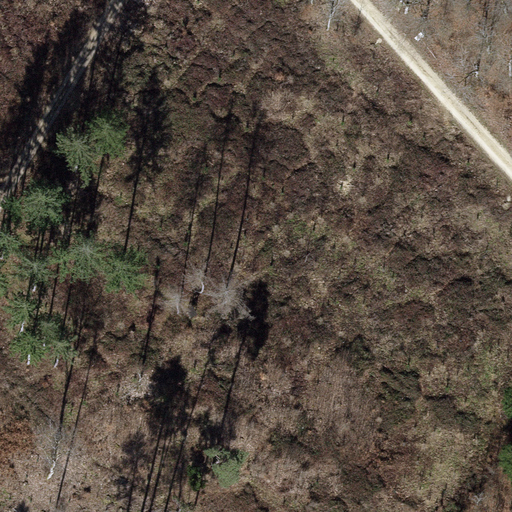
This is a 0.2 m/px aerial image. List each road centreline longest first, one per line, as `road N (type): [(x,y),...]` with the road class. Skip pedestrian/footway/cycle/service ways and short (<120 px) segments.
road 1 (track): [(0,200),(114,0)]
road 2 (track): [(511,162),(353,0)]
